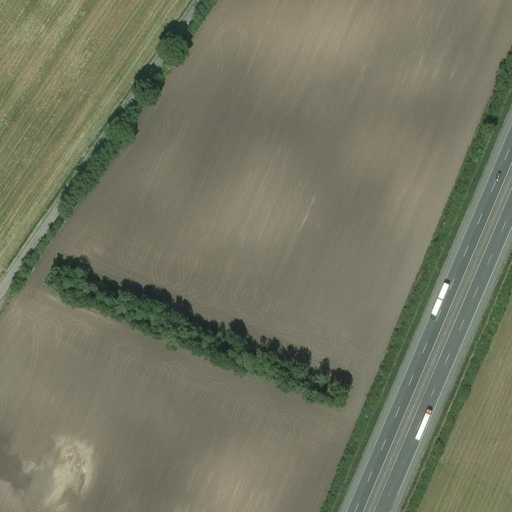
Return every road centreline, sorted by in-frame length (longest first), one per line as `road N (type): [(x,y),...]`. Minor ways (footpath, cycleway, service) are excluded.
road 1 (motorway): [(511,146),(357,511)]
road 2 (unclassified): [(201,0),(0,291)]
road 3 (motorway): [(381,511),(511,204)]
